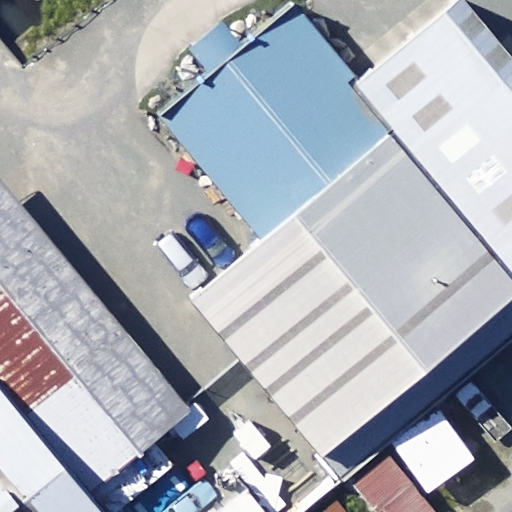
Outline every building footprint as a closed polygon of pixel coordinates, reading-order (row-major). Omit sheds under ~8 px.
[(400,144),(511,279),(511,52),(478,12),(366,104),(400,144)] [(257,262),(400,144),(366,104),(295,17),(151,135),(257,262)] [(511,348),(511,279),(400,144),(257,262),(192,315),(338,491),(511,348)] [(0,386),(96,499),(195,419),(0,181),(0,386)] [(0,511),(85,511),(0,409),(0,511)]
